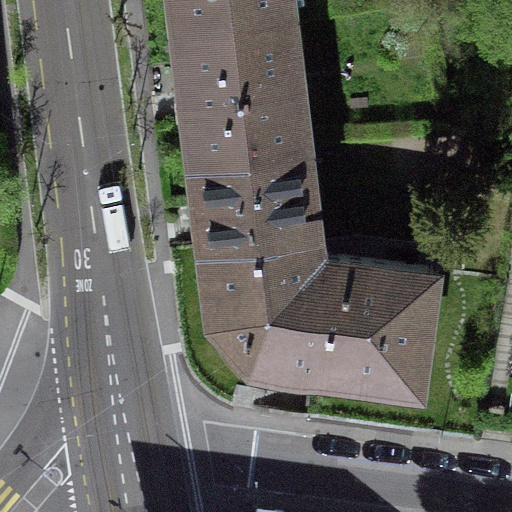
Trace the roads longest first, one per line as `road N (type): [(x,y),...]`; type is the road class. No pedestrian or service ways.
road 1 (secondary): [(63,0),(121,438)]
road 2 (residential): [(511,494),(189,455),(121,438)]
road 3 (residential): [(121,438),(0,392)]
road 4 (tertiary): [(121,438),(69,463),(22,511)]
